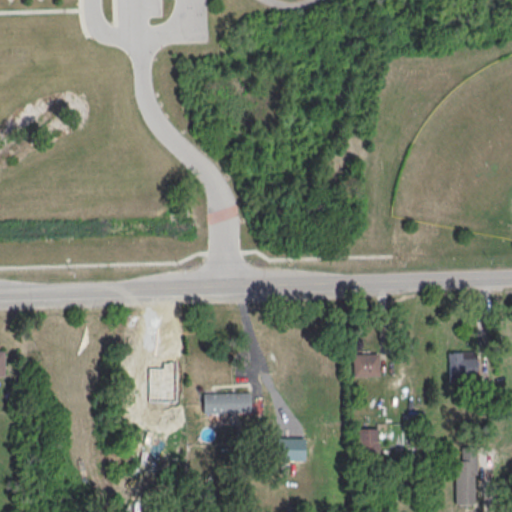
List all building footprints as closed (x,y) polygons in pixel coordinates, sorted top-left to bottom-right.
[(448,352),(475,352),(475,374),(448,375),(448,352)] [(351,354),(377,354),(378,376),(351,377),(351,354)] [(201,393),(248,392),(249,412),(202,413),(201,393)] [(356,428),(356,454),(377,454),(377,428),(356,428)] [(460,447),(475,447),(476,474),(473,474),(474,503),(454,504),(453,461),(460,460),(460,447)]
